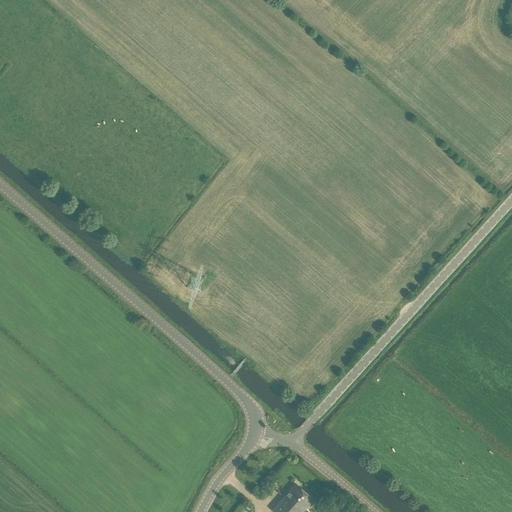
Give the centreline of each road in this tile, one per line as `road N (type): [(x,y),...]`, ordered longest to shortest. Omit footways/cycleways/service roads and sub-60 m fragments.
road 1 (unclassified): [(254,424),(245,398),(0,185)]
road 2 (unclassified): [(295,441),(511,203)]
